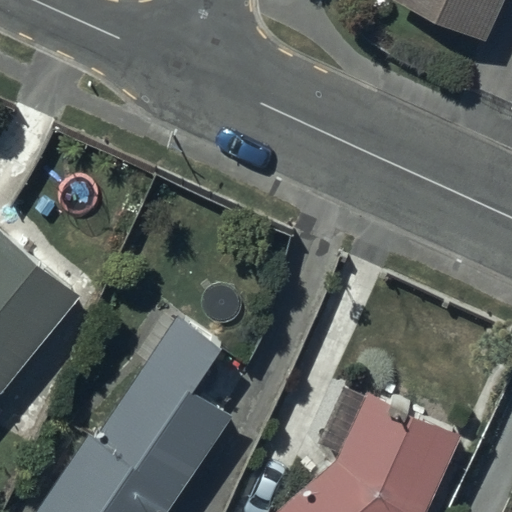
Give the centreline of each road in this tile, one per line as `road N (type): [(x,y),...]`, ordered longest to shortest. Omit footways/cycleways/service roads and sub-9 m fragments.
road 1 (residential): [(180,65),(511,216)]
road 2 (residential): [(31,0),(180,65)]
